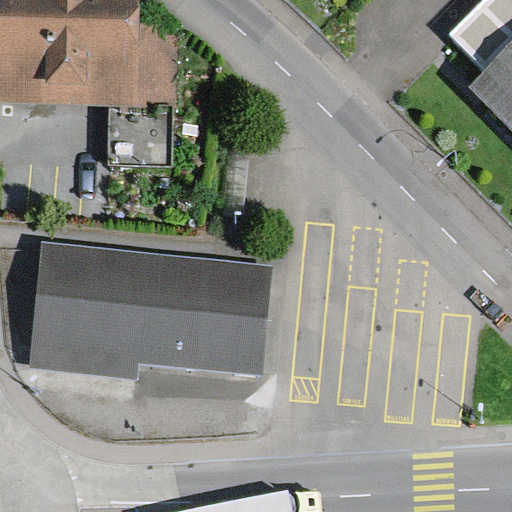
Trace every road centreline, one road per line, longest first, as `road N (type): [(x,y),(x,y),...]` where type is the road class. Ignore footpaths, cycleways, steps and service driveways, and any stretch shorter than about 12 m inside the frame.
road 1 (secondary): [(511,489),(143,511)]
road 2 (residential): [(204,0),(464,252)]
